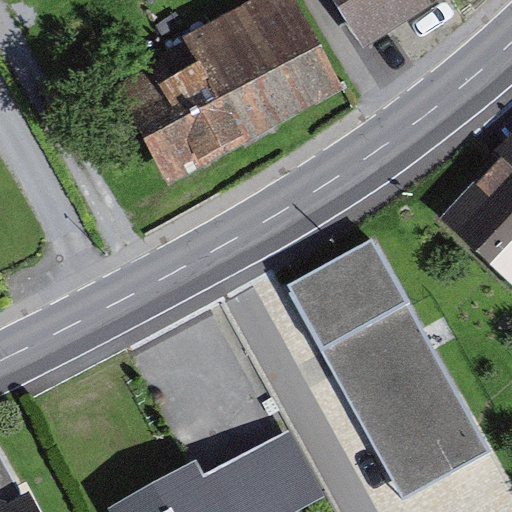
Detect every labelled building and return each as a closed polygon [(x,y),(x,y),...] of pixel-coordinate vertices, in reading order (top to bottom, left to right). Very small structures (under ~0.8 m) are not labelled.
[(351,94),(301,0),(278,0),(116,86),(171,189),(351,94)] [(354,0),(382,43),(449,0),(354,0)] [(511,158),(455,219),(511,271),(511,158)] [(390,238),(303,284),(416,497),(502,451),(390,238)] [(215,462),(124,507),(126,511),(316,511),(335,503),(302,438),(223,477),(215,462)] [(0,511),(43,511),(11,452),(0,457),(0,511)]
